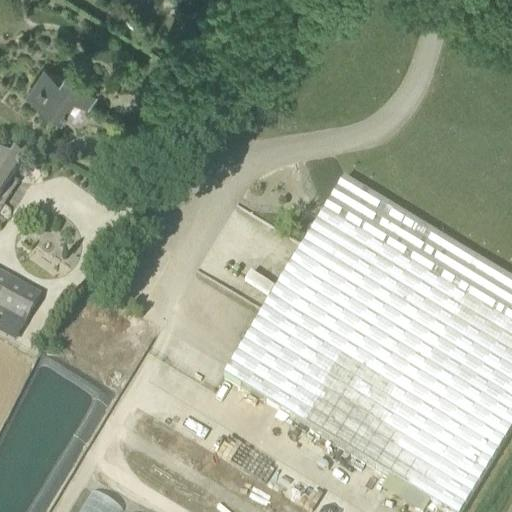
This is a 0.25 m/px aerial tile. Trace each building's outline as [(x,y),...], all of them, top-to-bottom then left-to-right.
[(44,69),(26,96),(59,119),(73,99),(86,108),(96,93),(65,72),(60,79),(44,69)] [(0,199),(23,165),(13,158),(10,163),(0,156),(0,199)] [(323,215),(511,329),(511,284),(343,182),(323,215)] [(462,511),(511,431),(511,329),(323,215),(223,380),(440,511),(462,511)] [(0,316),(25,330),(43,298),(0,274),(0,316)]
